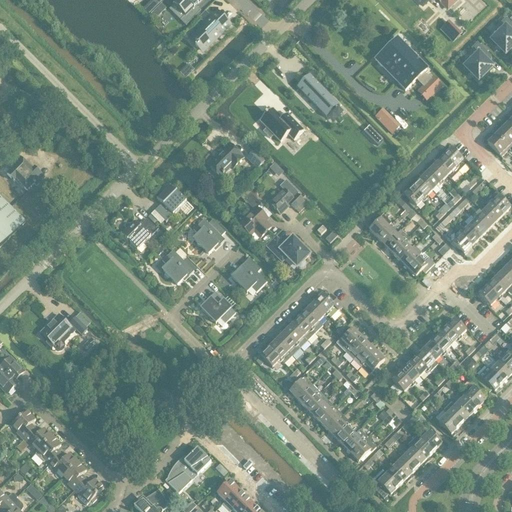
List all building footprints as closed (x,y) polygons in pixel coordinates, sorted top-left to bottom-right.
[(186,27),(201,12),(195,7),(202,0),(179,0),(175,4),(174,5),(185,17),(180,22),(186,27)] [(415,0),(422,7),(429,0),(437,0),(448,11),(458,0),(415,0)] [(148,5),(143,10),(149,16),(154,11),(148,5)] [(156,10),(151,16),(156,21),(161,15),(156,10)] [(203,23),(210,16),(205,12),(198,19),(203,23)] [(192,40),(204,52),(228,27),(216,15),(192,40)] [(505,30),(493,42),(505,55),(511,48),(511,25),(506,20),(501,25),(505,30)] [(440,31),(453,43),(460,36),(447,24),(440,31)] [(396,40),(375,61),(405,91),(416,80),(422,87),(430,79),(423,73),(426,70),(396,40)] [(478,56),(466,69),(478,81),(491,69),(486,63),(491,58),(487,54),(480,47),(477,45),(472,50),(478,56)] [(482,45),(480,47),(487,54),(489,53),(482,45)] [(188,66),(180,75),(186,81),(194,72),(188,66)] [(297,89),(324,117),(337,105),(310,77),(309,77),(310,78),(298,89),(297,89)] [(442,87),(432,77),(430,79),(422,87),(418,91),(428,101),(442,87)] [(287,115),(282,120),(272,110),(260,123),(267,130),(264,133),(270,140),(273,137),(281,144),(288,136),(294,142),(304,133),(287,115)] [(383,110),(375,118),(379,122),(392,136),(400,128),(383,110)] [(511,138),(511,123),(511,122),(503,130),(511,138)] [(369,128),(364,133),(378,147),(383,142),(369,128)] [(509,151),(511,147),(511,138),(503,130),(495,137),(509,151)] [(501,159),(509,151),(495,137),(487,145),(501,159)] [(242,161),(240,159),(241,158),(230,146),(208,168),(210,170),(211,171),(216,176),(217,177),(219,179),(222,176),(222,177),(224,175),(224,174),(231,168),(233,170),(242,161)] [(451,150),(443,158),(459,173),(468,164),(464,160),(462,162),(451,150)] [(247,161),(253,167),(257,171),(260,167),(264,163),(254,153),(247,161)] [(43,178),(34,169),(33,171),(19,158),(10,167),(12,169),(6,175),(14,182),(16,180),(27,191),(34,184),(36,186),(43,178)] [(435,166),(447,178),(447,177),(451,181),(459,173),(443,158),(435,166)] [(439,185),(447,178),(435,166),(428,174),(439,185)] [(432,193),(439,185),(428,174),(420,181),(432,193)] [(482,179),(479,175),(472,182),(476,185),(482,179)] [(424,201),(432,193),(420,181),(412,189),(424,201)] [(283,191),(269,205),(280,216),(290,206),(294,210),(303,202),(297,196),(298,195),(285,183),(280,188),(283,191)] [(181,208),(187,203),(170,186),(157,200),(162,205),(155,212),(166,224),(181,210),(180,209),(181,208)] [(416,209),(424,201),(412,189),(404,197),(416,209)] [(454,200),(457,203),(461,200),(452,192),(449,195),(454,200)] [(491,206),(502,218),(510,210),(499,198),(500,197),(496,193),(487,203),(491,206)] [(257,209),(261,205),(251,195),(244,201),(254,211),(239,226),(250,237),(254,233),(260,239),(271,228),(265,222),(267,220),(257,209)] [(0,248),(26,222),(0,196),(0,248)] [(454,207),(457,203),(454,200),(450,203),(446,207),(450,211),(454,207)] [(181,208),(188,216),(194,210),(187,202),(187,203),(181,208)] [(495,225),(502,218),(491,206),(483,214),(495,225)] [(487,233),(495,225),(483,214),(475,221),(487,233)] [(377,240),(391,226),(383,218),(381,220),(369,232),(377,240)] [(144,246),(158,232),(146,220),(139,227),(134,222),(121,235),(137,252),(143,246),(144,246)] [(220,247),(225,242),(221,238),(225,234),(213,221),(209,226),(204,221),(193,232),(198,237),(194,241),(196,244),(197,245),(198,247),(199,247),(201,248),(208,256),(218,246),(220,247)] [(479,241),(487,233),(475,221),(468,229),(479,241)] [(396,236),(389,228),(391,226),(377,240),(385,247),(396,236)] [(317,232),(321,236),(326,231),(322,227),(317,232)] [(471,249),(479,241),(468,229),(460,237),(471,249)] [(166,232),(162,236),(166,241),(171,237),(166,232)] [(396,236),(385,247),(392,255),(404,244),(408,239),(400,232),(396,236)] [(330,245),(337,238),(333,233),(325,241),(330,245)] [(464,256),(471,249),(460,237),(452,245),(464,256)] [(296,269),(298,268),(300,269),(302,269),(304,268),(305,266),(305,264),(304,262),(309,256),(303,250),(304,250),(299,245),(292,239),(284,247),(276,239),(266,248),(282,263),(286,259),(296,269)] [(412,251),(404,244),(392,255),(400,263),(412,251)] [(154,255),(157,259),(163,253),(160,249),(154,255)] [(422,257),(414,249),(412,251),(400,263),(408,271),(422,257)] [(162,263),(167,268),(163,272),(165,275),(166,276),(166,278),(168,278),(169,279),(177,287),(187,277),(189,278),(194,273),(173,252),(162,263)] [(416,279),(422,273),(425,276),(435,266),(424,255),(422,257),(408,271),(416,279)] [(267,284),(258,275),(261,271),(249,260),(241,268),(242,270),(232,280),(240,288),(241,289),(241,290),(243,291),(244,292),(247,294),(251,290),(256,295),(267,284)] [(511,268),(510,266),(502,273),(511,283),(511,268)] [(506,293),(511,286),(511,283),(502,273),(494,281),(506,293)] [(498,300),(506,293),(494,281),(487,289),(498,300)] [(490,308),(498,300),(487,289),(479,296),(490,308)] [(209,319),(209,320),(210,322),(211,322),(213,323),(216,325),(220,321),(225,326),(236,315),(215,294),(210,299),(211,301),(201,311),(209,319)] [(330,297),(327,301),(322,296),(315,304),(326,316),(331,320),(342,309),(330,297)] [(319,323),(326,316),(315,304),(307,312),(319,323)] [(311,331),(319,323),(307,312),(299,319),(311,331)] [(81,336),(87,331),(85,329),(90,325),(80,315),(70,325),(81,336)] [(49,327),(41,335),(48,342),(46,345),(54,353),(58,354),(62,353),(64,351),(65,347),(64,344),(61,340),(71,330),(58,316),(48,326),(49,327)] [(311,331),(299,319),(292,327),(307,343),(315,335),(311,331)] [(446,328),(458,340),(466,332),(454,321),(446,328)] [(300,351),(307,343),(292,327),(284,335),(300,351)] [(450,348),(458,340),(446,328),(439,336),(450,348)] [(336,345),(345,354),(361,339),(353,331),(342,342),(340,340),(336,345)] [(292,358),(300,351),(284,335),(276,343),(292,358)] [(443,356),(450,348),(439,336),(431,344),(443,356)] [(353,362),(369,346),(361,339),(345,354),(353,362)] [(91,340),(82,348),(88,354),(96,345),(91,340)] [(268,350),(280,362),(284,366),(292,358),(276,343),(268,350)] [(435,363),(443,356),(431,344),(423,352),(435,363)] [(361,370),(376,354),(369,346),(353,362),(361,370)] [(261,358),(272,370),(280,362),(268,350),(261,358)] [(438,366),(435,363),(423,352),(415,359),(427,371),(430,374),(438,366)] [(376,354),(361,370),(369,378),(374,373),(377,369),(384,362),(376,354)] [(511,359),(508,355),(499,364),(511,376),(511,359)] [(24,373),(13,363),(8,357),(0,364),(0,388),(7,396),(18,385),(15,382),(24,373)] [(322,358),(314,367),(317,371),(322,366),(322,365),(325,362),(322,358)] [(419,379),(427,371),(415,359),(408,367),(419,379)] [(510,382),(511,380),(511,376),(499,364),(490,373),(503,385),(508,380),(510,382)] [(411,387),(419,379),(408,367),(400,375),(411,387)] [(326,373),(321,378),(325,382),(330,377),(326,373)] [(498,389),(503,385),(490,373),(482,381),(496,396),(501,391),(498,389)] [(404,394),(411,387),(400,375),(392,383),(404,394)] [(297,402),(312,386),(305,379),(289,394),(297,402)] [(464,398),(477,411),(482,406),(484,408),(488,404),(475,391),(478,389),(472,383),(461,395),(464,398)] [(317,398),(320,394),(312,386),(297,402),(305,409),(317,398)] [(356,401),(360,397),(354,391),(351,394),(354,398),(353,398),(356,401)] [(317,398),(305,409),(312,417),(324,406),(317,398)] [(472,416),(477,411),(464,398),(456,407),(470,422),(474,418),(472,416)] [(324,406),(312,417),(320,425),(335,410),(328,402),(324,406)] [(385,406),(381,402),(377,406),(377,405),(376,407),(380,411),(385,406)] [(447,416),(459,428),(464,423),(466,425),(470,422),(456,407),(452,403),(444,412),(447,416)] [(328,433),(343,417),(335,410),(320,425),(328,433)] [(12,427),(18,433),(16,435),(24,442),(35,430),(31,426),(35,422),(26,413),(18,421),(16,420),(12,424),(14,426),(12,427)] [(378,419),(382,424),(388,419),(383,413),(378,419)] [(455,433),(459,428),(447,416),(438,424),(453,439),(457,435),(455,433)] [(336,440),(347,429),(351,425),(343,417),(328,433),(336,440)] [(343,448),(355,436),(347,429),(336,440),(343,448)] [(38,453),(52,439),(44,430),(40,434),(35,430),(24,442),(28,447),(30,445),(38,453)] [(355,436),(343,448),(351,456),(367,440),(368,439),(360,431),(355,436)] [(421,441),(433,454),(438,450),(440,452),(444,447),(429,433),(421,441)] [(433,454),(421,441),(420,442),(416,438),(408,446),(412,450),(427,465),(430,461),(428,459),(433,454)] [(49,468),(61,456),(57,451),(61,447),(52,439),(38,453),(46,461),(44,463),(49,468)] [(367,440),(351,456),(359,464),(370,452),(371,454),(376,449),(367,440)] [(178,464),(195,480),(211,464),(197,450),(184,463),(181,461),(178,464)] [(423,469),(427,465),(412,450),(403,459),(416,471),(420,466),(423,469)] [(63,479),(78,464),(69,456),(65,460),(61,456),(49,468),(54,472),(55,471),(63,479)] [(374,456),(370,460),(375,464),(375,465),(379,461),(378,461),(374,456)] [(411,476),(416,471),(403,459),(395,467),(409,482),(413,478),(411,476)] [(74,493),(86,481),(82,477),(86,473),(78,464),(63,479),(71,487),(70,488),(74,493)] [(179,496),(195,480),(178,464),(175,467),(178,469),(165,482),(179,496)] [(405,486),(409,482),(395,467),(386,476),(398,488),(403,484),(405,486)] [(398,488),(386,476),(382,472),(373,480),(377,485),(378,485),(373,490),(384,501),(388,496),(392,499),(396,495),(394,493),(398,488)] [(74,493),(79,497),(78,499),(86,507),(89,505),(91,503),(92,505),(97,501),(95,499),(103,490),(95,481),(90,485),(86,481),(74,493)] [(225,504),(238,491),(230,483),(217,496),(225,504)] [(164,496),(172,503),(177,498),(169,491),(164,496)] [(226,511),(232,511),(233,511),(245,499),(238,491),(225,504),(222,507),(226,511)] [(163,511),(169,508),(159,492),(134,508),(137,511),(163,511)] [(4,511),(16,500),(17,499),(14,495),(12,495),(6,501),(0,494),(0,511),(4,511)] [(44,499),(39,504),(47,511),(55,511),(56,511),(44,499)] [(245,499),(233,511),(247,511),(253,506),(245,499)] [(20,511),(21,511),(22,510),(22,507),(21,505),(16,500),(4,511),(20,511)]
